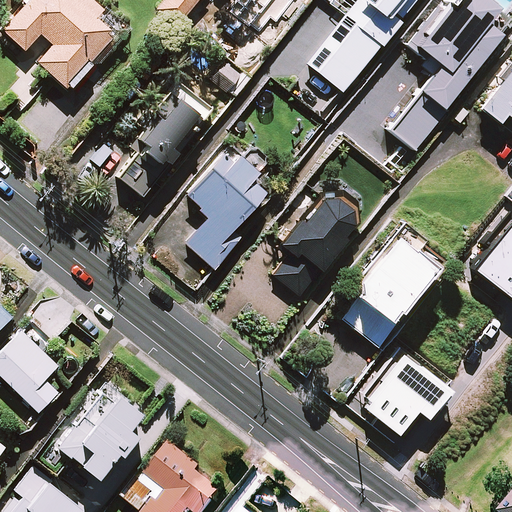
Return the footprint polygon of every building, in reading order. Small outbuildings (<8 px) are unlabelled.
[(103,9),(92,0),(27,0),(3,30),(26,49),(40,32),(53,43),(38,61),(69,87),(114,33),(96,18),(103,9)] [(198,0),(164,0),(156,11),(178,27),(198,0)] [(241,0),(208,40),(248,73),(309,0),(241,0)] [(414,0),(333,0),(331,4),(345,14),(307,63),(345,92),(414,0)] [(486,0),(445,0),(410,44),(429,60),(422,69),(433,78),(392,130),(418,150),(507,39),(493,28),(504,14),(486,0)] [(241,76),(225,62),(210,79),(226,93),(241,76)] [(511,66),(481,106),(499,121),(506,112),(511,116),(511,66)] [(204,115),(171,91),(138,135),(144,140),(117,175),(144,195),(183,143),(204,115)] [(263,177),(227,146),(185,194),(209,214),(185,242),(213,267),(239,237),(231,230),(265,191),(257,184),(263,177)] [(357,222),(356,202),(341,190),(322,191),(282,242),(293,250),(273,275),(299,295),(357,222)] [(420,239),(400,224),(358,279),(366,285),(342,318),(377,344),(404,307),(440,260),(417,243),(420,239)] [(511,224),(473,274),(511,304),(511,224)] [(449,299),(415,343),(457,376),(477,351),(484,357),(506,328),(469,299),(461,309),(449,299)] [(0,325),(9,316),(0,306),(0,325)] [(21,330),(0,351),(0,383),(5,378),(37,410),(56,390),(43,377),(57,363),(21,330)] [(403,360),(366,406),(403,435),(419,416),(429,424),(450,397),(403,360)] [(141,409),(107,383),(60,444),(98,474),(119,447),(123,450),(140,428),(131,421),(141,409)] [(196,463),(166,439),(120,497),(138,511),(192,511),(194,511),(206,511),(223,491),(193,467),(196,463)] [(17,494),(2,511),(80,511),(50,487),(53,482),(34,466),(14,491),(17,494)] [(258,511),(245,501),(236,511),(258,511)]
